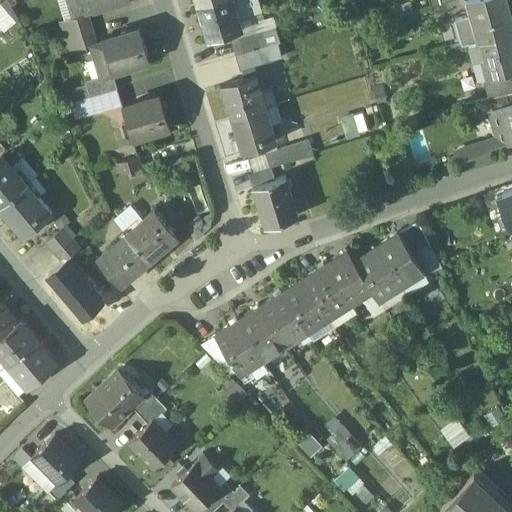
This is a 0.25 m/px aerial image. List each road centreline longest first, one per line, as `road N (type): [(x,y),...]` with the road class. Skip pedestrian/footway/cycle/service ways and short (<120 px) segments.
road 1 (residential): [(511,167),(236,254)]
road 2 (residential): [(160,0),(236,254)]
road 3 (residential): [(236,254),(151,302),(87,361)]
road 4 (residential): [(47,396),(156,511)]
road 5 (residential): [(87,361),(0,259)]
